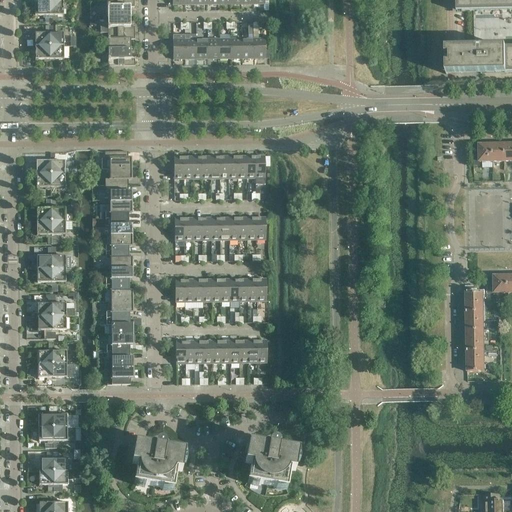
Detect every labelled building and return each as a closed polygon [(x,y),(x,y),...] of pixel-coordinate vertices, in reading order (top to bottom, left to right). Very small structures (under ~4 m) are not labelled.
[(473,12),(473,0),(457,0),(457,8),(462,8),(462,12),(473,12)] [(483,12),(482,0),(472,0),(473,0),(473,12),(474,12),(483,12)] [(492,11),(491,0),(482,0),(483,12),(492,11)] [(502,11),(501,0),(491,0),(492,11),(502,11)] [(511,11),(511,0),(501,0),(502,11),(511,11)] [(130,17),(130,8),(134,8),(134,1),(107,1),(108,18),(130,17)] [(49,19),(49,3),(35,3),(35,15),(35,17),(36,17),(36,16),(46,16),(46,19),(49,19)] [(64,15),(63,3),(49,3),(49,19),(53,19),(53,16),(63,16),(64,16),(64,15)] [(492,11),(483,12),(474,12),(475,49),(487,49),(487,60),(485,60),(485,62),(487,62),(487,70),(487,74),(505,73),(505,49),(511,49),(511,10),(511,11),(502,11),(492,11)] [(131,27),(130,17),(108,18),(108,34),(135,34),(135,27),(131,27)] [(49,47),(49,32),(46,32),(46,34),(36,34),(35,34),(35,35),(35,47),(49,47)] [(64,47),(64,35),(64,34),(63,34),(53,34),(53,32),(49,32),(49,47),(64,47)] [(131,50),(131,40),(135,40),(135,34),(108,34),(108,50),(131,50)] [(196,60),(196,40),(185,41),(185,60),(196,60)] [(208,60),(208,40),(196,40),(196,60),(208,60)] [(219,59),(219,40),(208,40),(208,60),(219,59)] [(231,59),(230,40),(219,40),(219,59),(231,59)] [(242,59),(242,40),(230,40),(231,59),(242,59)] [(253,59),(253,40),(242,40),(242,59),(253,59)] [(265,59),(265,40),(253,40),(253,59),(265,59)] [(185,60),(185,41),(173,41),(173,60),(185,60)] [(50,63),(49,47),(35,47),(35,59),(35,61),(36,61),(36,60),(46,60),(46,63),(46,67),(50,67),(50,63)] [(64,59),(64,47),(49,47),(50,63),(53,62),(53,60),(63,60),(64,60),(64,59)] [(487,60),(487,49),(475,49),(475,71),(481,70),(484,70),(487,70),(487,62),(485,62),(485,60),(487,60)] [(131,60),(131,50),(108,50),(108,67),(135,66),(135,60),(131,60)] [(493,162),(492,145),(479,145),(479,162),(493,162)] [(505,162),(504,145),(492,145),(493,162),(505,162)] [(131,170),(131,159),(128,159),(128,152),(105,153),(105,160),(110,160),(110,170),(131,170)] [(256,179),(255,157),(246,158),(247,179),(256,179)] [(265,179),(265,157),(255,157),(256,179),(265,179)] [(184,180),(183,158),(174,158),(174,180),(184,180)] [(193,180),(192,158),(183,158),(184,180),(193,180)] [(202,180),(201,158),(192,158),(193,180),(202,180)] [(211,180),(210,158),(201,158),(202,180),(211,180)] [(220,180),(219,158),(210,158),(211,180),(220,180)] [(229,180),(228,158),(219,158),(220,180),(229,180)] [(238,179),(237,158),(228,158),(229,180),(238,179)] [(247,179),(246,158),(237,158),(238,179),(247,179)] [(51,175),(51,160),(47,160),(47,162),(37,162),(36,162),(36,163),(36,175),(51,175)] [(65,175),(65,163),(65,162),(64,162),(54,162),(54,160),(51,160),(51,175),(65,175)] [(481,174),(475,174),(475,168),(471,168),(471,174),(474,174),(474,180),(481,180),(481,174)] [(131,180),(131,170),(110,170),(110,179),(105,179),(105,186),(128,186),(128,180),(131,180)] [(51,190),(51,175),(36,175),(36,187),(36,189),(37,189),(37,188),(47,188),(47,191),(51,190)] [(65,187),(65,175),(51,175),(51,190),(54,190),(54,188),(64,188),(65,188),(65,187)] [(131,203),(131,192),(128,192),(128,186),(105,186),(105,193),(110,193),(110,203),(131,203)] [(132,213),(131,203),(110,203),(110,213),(105,213),(105,220),(129,219),(129,213),(132,213)] [(51,223),(51,207),(47,207),(47,209),(38,210),(38,209),(36,209),(36,211),(37,211),(37,223),(51,223)] [(65,223),(65,210),(66,210),(65,209),(64,209),(54,209),(54,207),(51,207),(51,223),(65,223)] [(132,236),(132,225),(129,225),(129,219),(105,220),(106,227),(110,226),(110,236),(132,236)] [(211,241),(211,219),(202,220),(202,241),(211,241)] [(220,241),(220,219),(211,219),(211,241),(220,241)] [(229,241),(229,219),(220,219),(220,241),(229,241)] [(238,241),(238,219),(229,219),(229,241),(238,241)] [(247,241),(247,219),(238,219),(238,241),(247,241)] [(256,241),(256,219),(247,219),(247,241),(256,241)] [(266,241),(265,219),(256,219),(256,241),(266,241)] [(184,242),(184,220),(174,220),(175,242),(184,242)] [(193,241),(193,220),(184,220),(184,242),(193,241)] [(202,241),(202,220),(193,220),(193,241),(202,241)] [(51,238),(51,223),(37,223),(37,235),(37,236),(38,236),(48,236),(48,238),(51,238)] [(66,235),(65,223),(51,223),(51,238),(55,238),(55,236),(57,236),(65,236),(66,236),(66,235)] [(132,247),(132,236),(110,236),(110,246),(106,246),(106,253),(129,253),(129,247),(132,247)] [(132,269),(132,258),(129,258),(129,253),(106,253),(106,260),(111,260),(111,269),(132,269)] [(51,270),(51,255),(48,255),(48,257),(38,257),(37,257),(37,258),(37,270),(51,270)] [(66,270),(66,258),(66,257),(65,257),(55,257),(55,255),(51,255),(51,270),(66,270)] [(132,280),(132,269),(111,269),(111,279),(106,279),(106,286),(129,286),(129,280),(132,280)] [(52,286),(51,270),(37,270),(37,283),(37,284),(38,284),(48,283),(48,286),(52,286)] [(66,282),(66,270),(51,270),(52,286),(55,286),(55,283),(65,283),(66,283),(66,282)] [(508,294),(507,277),(494,277),(494,280),(494,284),(494,287),(494,290),(494,294),(508,294)] [(266,302),(266,280),(257,281),(257,302),(266,302)] [(185,303),(185,281),(175,281),(175,303),(185,303)] [(194,303),(194,281),(185,281),(185,303),(194,303)] [(203,303),(203,281),(194,281),(194,303),(203,303)] [(212,303),(212,281),(203,281),(203,303),(212,303)] [(221,303),(221,281),(212,281),(212,303),(221,303)] [(230,303),(230,281),(221,281),(221,303),(230,303)] [(239,303),(239,281),(230,281),(230,303),(239,303)] [(248,302),(248,281),(239,281),(239,303),(248,302)] [(257,302),(257,281),(248,281),(248,302),(257,302)] [(132,302),(132,292),(129,292),(129,286),(106,286),(106,293),(111,293),(111,303),(132,302)] [(472,294),(470,294),(466,294),(466,310),(464,310),(464,315),(466,315),(467,331),(484,330),(483,294),(475,294),(472,294)] [(52,318),(52,302),(48,302),(48,305),(38,305),(37,305),(37,306),(37,318),(52,318)] [(66,318),(66,306),(66,304),(65,304),(65,305),(55,305),(55,302),(52,302),(52,318),(66,318)] [(132,313),(132,302),(111,303),(111,312),(106,312),(106,319),(130,319),(129,313),(132,313)] [(52,333),(52,318),(37,318),(38,330),(37,330),(37,331),(39,331),(49,331),(49,333),(52,333)] [(66,330),(66,318),(52,318),(52,333),(55,333),(55,331),(65,331),(67,331),(67,330),(66,330)] [(133,336),(133,325),(130,325),(130,319),(106,319),(106,326),(111,326),(111,336),(133,336)] [(484,372),(484,351),(484,330),(467,331),(467,349),(465,349),(465,354),(467,354),(467,372),(484,372)] [(133,346),(133,336),(111,336),(111,345),(107,345),(107,352),(130,352),(130,346),(133,346)] [(221,364),(221,342),(212,343),(212,364),(221,364)] [(230,364),(230,342),(221,342),(221,364),(230,364)] [(239,364),(239,342),(230,342),(230,364),(239,364)] [(248,364),(248,342),(239,342),(239,364),(248,364)] [(257,364),(257,342),(248,342),(248,364),(257,364)] [(267,364),(267,342),(257,342),(257,364),(267,364)] [(185,365),(185,343),(176,343),(176,365),(185,365)] [(194,364),(194,343),(185,343),(185,365),(194,364)] [(203,364),(203,343),(194,343),(194,364),(203,364)] [(212,364),(212,343),(203,343),(203,364),(212,364)] [(52,365),(52,350),(49,350),(49,352),(39,352),(38,352),(38,353),(38,366),(52,365)] [(67,365),(67,353),(67,352),(66,352),(56,352),(56,350),(52,350),(52,365),(67,365)] [(133,369),(133,358),(130,358),(130,352),(107,352),(107,359),(111,359),(112,369),(133,369)] [(52,381),(52,365),(38,366),(38,378),(38,379),(39,379),(49,379),(49,381),(52,381)] [(67,377),(67,365),(52,365),(52,381),(56,381),(56,379),(66,379),(67,379),(67,377)] [(133,380),(133,369),(112,369),(112,379),(107,379),(107,386),(130,386),(130,380),(133,380)] [(53,429),(53,413),(49,413),(49,415),(39,415),(38,415),(38,417),(39,429),(53,429)] [(67,429),(67,416),(67,415),(66,415),(56,415),(56,413),(53,413),(53,429),(67,429)] [(53,444),(53,429),(39,429),(39,441),(38,441),(38,442),(40,442),(50,442),(50,444),(53,444)] [(67,441),(67,429),(53,429),(53,444),(56,444),(56,442),(66,442),(68,442),(68,441),(67,441)] [(295,472),(297,462),(299,463),(299,461),(299,460),(299,458),(299,456),(296,456),(297,451),(281,449),(281,448),(281,447),(281,446),(280,445),(280,444),(279,442),(278,442),(276,441),(275,441),(273,440),(272,441),(271,441),(269,442),(268,443),(267,444),(267,445),(266,446),(250,444),(249,448),(247,447),(246,448),(246,450),(245,452),(245,454),(247,454),(245,463),(251,464),(248,482),(258,484),(258,485),(276,488),(276,487),(287,489),(290,471),(293,471),(295,472)] [(182,473),(184,463),(186,464),(186,463),(186,461),(186,459),(186,457),(183,457),(184,452),(168,450),(168,449),(168,448),(167,447),(167,446),(167,445),(166,444),(165,443),(164,442),(162,442),(161,442),(160,442),(159,442),(157,442),(156,443),(155,444),(154,445),(153,446),(153,447),(137,445),(136,449),(133,448),(133,450),(132,451),(132,453),(131,455),(133,455),(132,464),(137,465),(134,483),(145,485),(145,486),(163,489),(163,488),(173,490),(176,472),(182,473)] [(53,457),(50,457),(50,459),(40,460),(40,459),(39,459),(39,461),(39,473),(53,473),(53,457)] [(68,472),(68,460),(68,459),(67,459),(57,459),(57,457),(53,457),(53,473),(68,472)] [(68,485),(68,472),(53,473),(53,488),(57,488),(57,486),(67,486),(68,486),(68,485)] [(53,488),(53,473),(39,473),(39,485),(39,486),(40,486),(50,486),(50,488),(53,488)] [(503,511),(504,501),(499,501),(499,495),(484,496),(484,511),(503,511)] [(53,511),(54,501),(50,501),(50,503),(40,504),(40,503),(39,503),(39,505),(39,511),(53,511)] [(68,511),(68,504),(68,503),(67,503),(57,503),(57,501),(54,501),(53,511),(68,511)]
